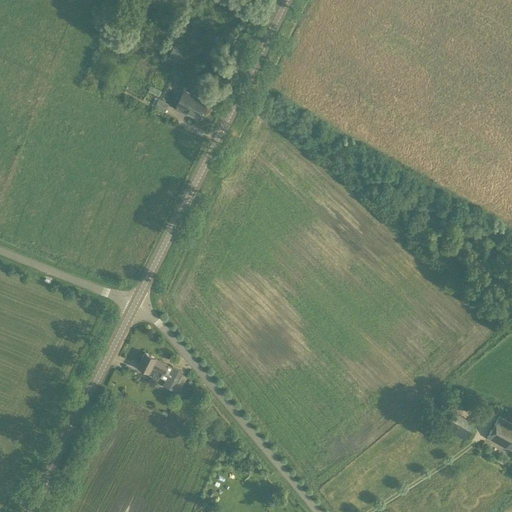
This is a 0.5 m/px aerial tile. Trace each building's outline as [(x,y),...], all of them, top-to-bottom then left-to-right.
[(174,65),(174,64),(182,48),(174,44),(166,61),(174,65)] [(208,101),(193,93),(199,81),(190,76),(189,78),(184,76),(179,86),(184,88),(175,107),(199,119),(208,101)] [(151,104),(165,111),(169,104),(155,97),(151,104)] [(149,372),(151,367),(162,373),(160,377),(165,380),(163,385),(174,391),(183,371),(172,366),(156,358),(145,352),(137,366),(149,372)] [(475,423),(454,411),(444,428),(465,441),(475,423)] [(511,449),(511,424),(499,417),(487,437),(506,448),(507,447),(511,449)]
